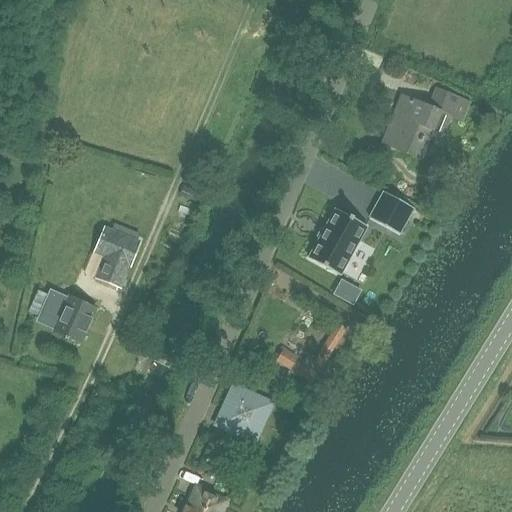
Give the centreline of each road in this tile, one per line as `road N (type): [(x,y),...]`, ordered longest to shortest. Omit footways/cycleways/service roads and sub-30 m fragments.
road 1 (track): [(25,511),(253,0)]
road 2 (unclassified): [(150,511),(370,0)]
road 3 (tertiary): [(392,511),(511,319)]
